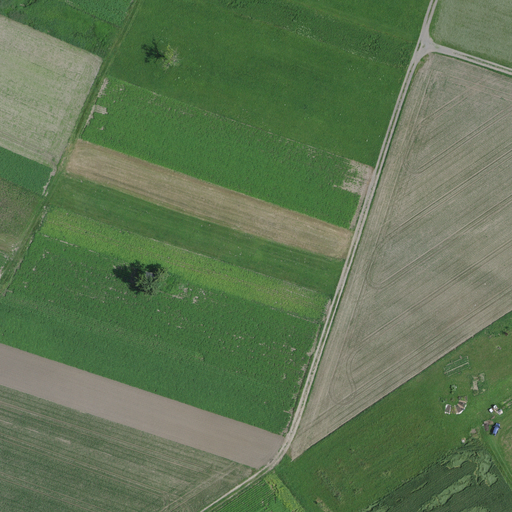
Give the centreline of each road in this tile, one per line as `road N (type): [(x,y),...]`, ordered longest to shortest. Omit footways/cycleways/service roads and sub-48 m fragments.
road 1 (track): [(201,511),(291,439),(437,0)]
road 2 (track): [(0,294),(142,0)]
